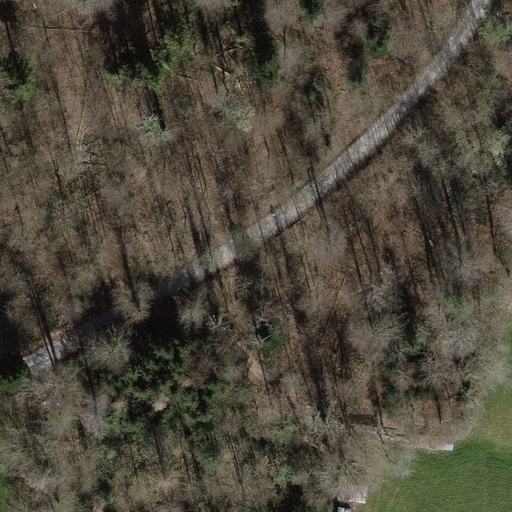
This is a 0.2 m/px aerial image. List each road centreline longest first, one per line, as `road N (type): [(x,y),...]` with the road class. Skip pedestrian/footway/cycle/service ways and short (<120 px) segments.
road 1 (track): [(0,373),(172,283),(302,198),(431,73),(482,0)]
road 2 (track): [(172,283),(302,412),(361,451)]
